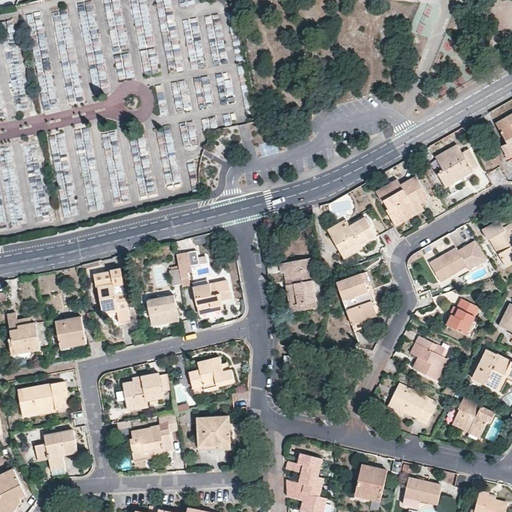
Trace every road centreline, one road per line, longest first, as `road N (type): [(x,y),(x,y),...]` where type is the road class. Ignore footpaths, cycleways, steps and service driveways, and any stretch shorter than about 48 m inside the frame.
road 1 (residential): [(511,192),(402,251),(409,301),(349,437)]
road 2 (tertiary): [(511,82),(334,180),(235,211)]
road 3 (residential): [(258,325),(87,365),(106,485)]
road 4 (tertiary): [(235,211),(0,265)]
road 5 (residential): [(106,485),(277,475)]
road 6 (residential): [(349,437),(508,473)]
